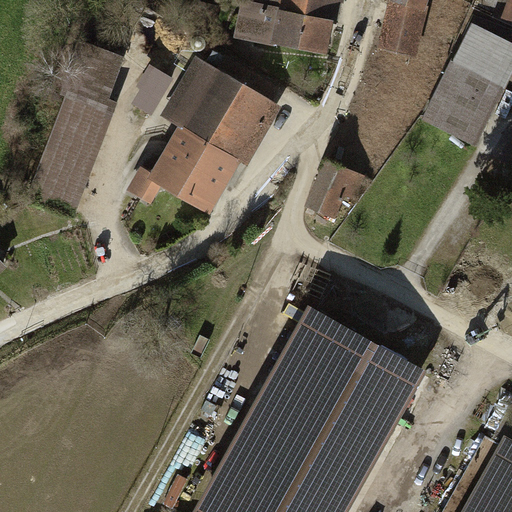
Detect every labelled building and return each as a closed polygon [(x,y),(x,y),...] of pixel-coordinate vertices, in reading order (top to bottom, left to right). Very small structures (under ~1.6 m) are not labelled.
[(233,0),(227,35),(321,53),(330,0),(233,0)] [(392,0),(384,45),(411,52),(422,8),(424,0),(392,0)] [(497,0),(475,0),(474,4),(493,11),(497,0)] [(511,42),(468,21),(420,117),(471,142),(511,59),(511,42)] [(77,39),(21,202),(72,219),(113,97),(105,95),(119,53),(77,39)] [(147,167),(137,161),(121,188),(147,203),(158,184),(205,211),(270,99),(208,63),(147,167)] [(157,121),(175,83),(152,72),(135,110),(157,121)] [(354,197),(363,178),(331,164),(312,207),(335,216),(345,193),(354,197)] [(341,511),(417,371),(304,310),(195,511),(341,511)] [(511,511),(511,445),(499,438),(458,511),(511,511)]
